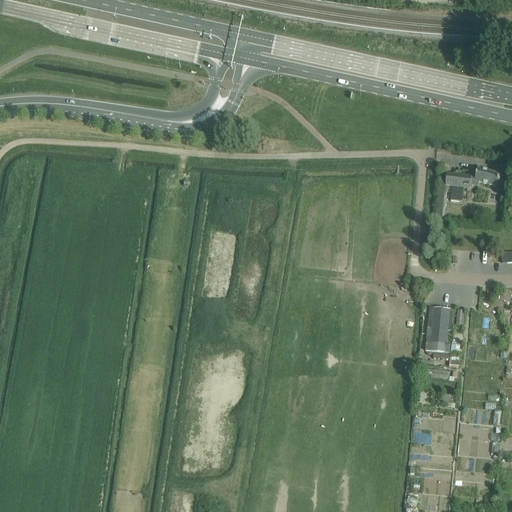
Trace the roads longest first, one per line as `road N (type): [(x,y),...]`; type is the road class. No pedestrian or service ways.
road 1 (track): [(0,156),(29,142),(337,156)]
road 2 (primary): [(247,60),(511,117)]
road 3 (primary): [(511,96),(263,41)]
road 4 (unclassified): [(413,263),(421,157),(337,156)]
road 5 (primary): [(238,36),(75,0)]
road 6 (primary): [(0,8),(158,42)]
road 7 (secondary): [(129,115),(170,128),(218,120),(247,60)]
road 8 (secondary): [(0,107),(129,115)]
